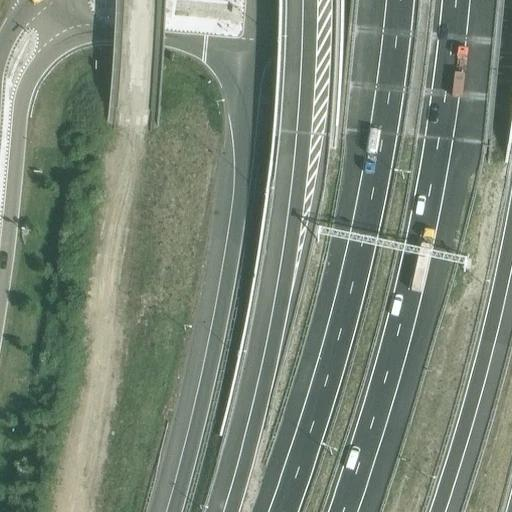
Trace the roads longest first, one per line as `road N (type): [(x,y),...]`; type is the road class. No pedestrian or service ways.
road 1 (motorway): [(396,0),(343,288),(274,511)]
road 2 (motorway): [(343,511),(424,225),(457,0)]
road 3 (motorway): [(308,0),(303,134),(282,304),(229,511)]
road 4 (motorway): [(256,46),(224,298),(173,511)]
road 5 (motorway): [(437,511),(511,230)]
road 6 (tertiary): [(0,292),(21,98),(37,65),(73,37)]
road 7 (secondary): [(256,46),(511,72)]
road 8 (tertiary): [(73,37),(256,46)]
road 9 (secondary): [(511,14),(331,0)]
